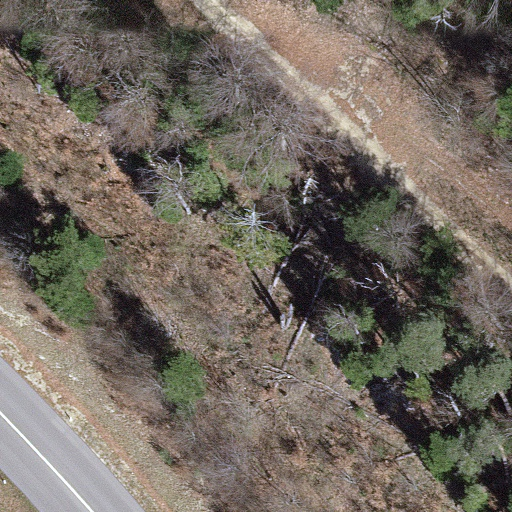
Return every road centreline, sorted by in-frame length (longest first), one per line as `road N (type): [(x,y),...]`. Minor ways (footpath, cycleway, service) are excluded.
road 1 (track): [(207,0),(511,289)]
road 2 (track): [(302,90),(400,137),(511,217)]
road 3 (primary): [(0,412),(92,511)]
